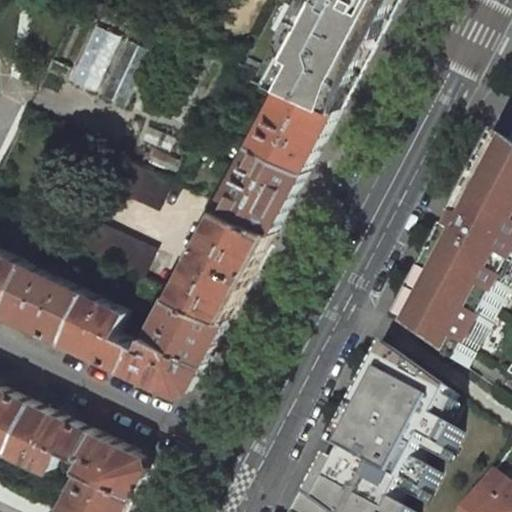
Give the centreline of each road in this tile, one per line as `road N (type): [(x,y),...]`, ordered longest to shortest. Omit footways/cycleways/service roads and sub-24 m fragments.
road 1 (tertiary): [(256,481),(506,0)]
road 2 (tertiary): [(469,0),(234,469)]
road 3 (unclassified): [(0,356),(234,469)]
